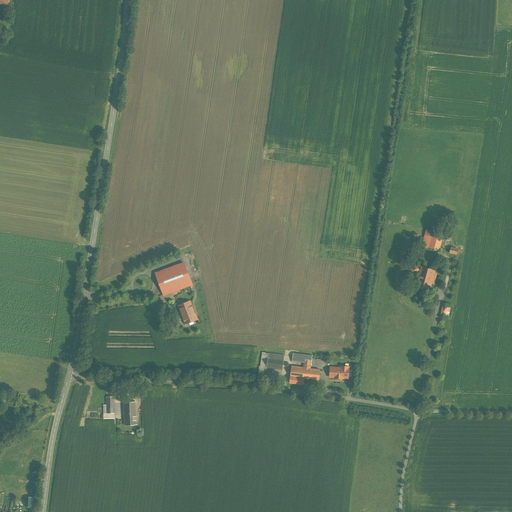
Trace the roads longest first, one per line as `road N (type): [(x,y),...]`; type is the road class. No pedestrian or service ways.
road 1 (tertiary): [(68,376),(127,0)]
road 2 (unclassified): [(68,376),(241,385),(418,411)]
road 3 (tertiary): [(42,511),(68,376)]
